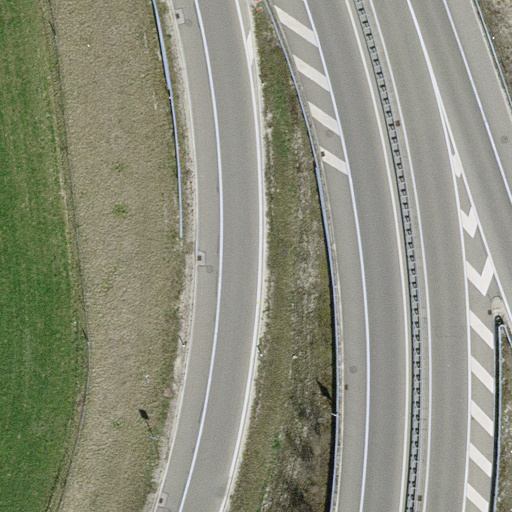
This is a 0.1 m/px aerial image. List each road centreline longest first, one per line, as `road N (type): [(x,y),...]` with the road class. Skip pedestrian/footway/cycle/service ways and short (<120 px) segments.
road 1 (motorway): [(320,0),(339,51),(376,272),(374,511)]
road 2 (motorway): [(212,0),(237,152),(237,297),(218,434),(197,511)]
road 3 (motorway): [(447,511),(453,364),(434,75)]
road 4 (motorway): [(511,262),(434,75)]
